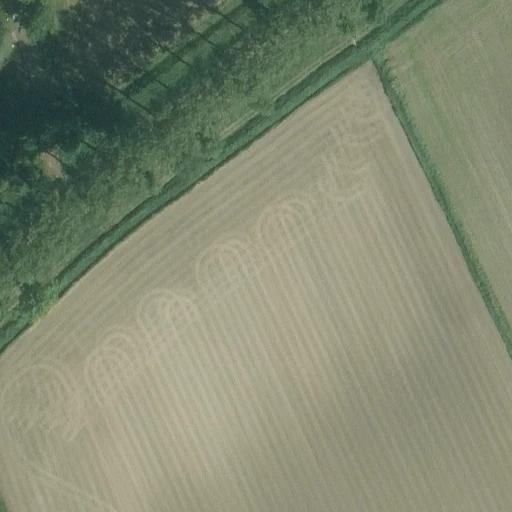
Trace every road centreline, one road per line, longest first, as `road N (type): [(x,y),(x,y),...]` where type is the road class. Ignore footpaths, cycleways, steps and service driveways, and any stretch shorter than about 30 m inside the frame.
road 1 (unclassified): [(0,271),(322,0)]
road 2 (unknown): [(78,200),(0,1)]
